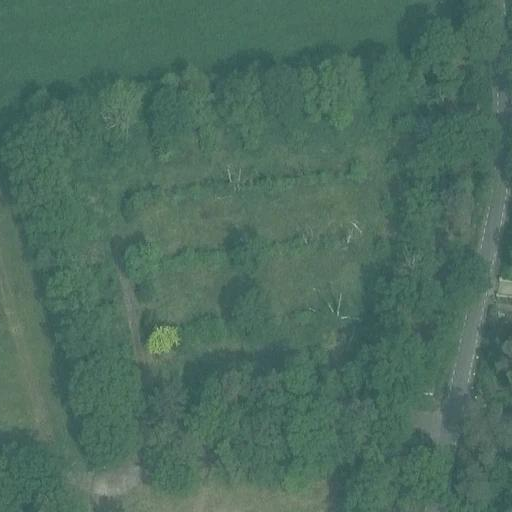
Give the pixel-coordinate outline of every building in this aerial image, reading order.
[(294,117),(295,141),(321,139),(320,116),(294,117)] [(216,128),(217,151),(228,151),(228,128),(216,128)] [(123,171),(141,169),(138,140),(120,142),(123,171)] [(76,152),(79,184),(101,182),(98,150),(76,152)] [(273,213),(273,203),(253,203),(253,213),(273,213)] [(71,284),(94,279),(90,260),(67,265),(71,284)] [(110,288),(82,291),(85,321),(113,318),(110,288)] [(368,325),(383,327),(384,314),(369,313),(368,325)] [(366,371),(389,372),(389,352),(367,351),(366,371)] [(327,376),(329,397),(351,394),(349,373),(327,376)] [(228,397),(207,401),(211,420),(231,416),(228,397)]
